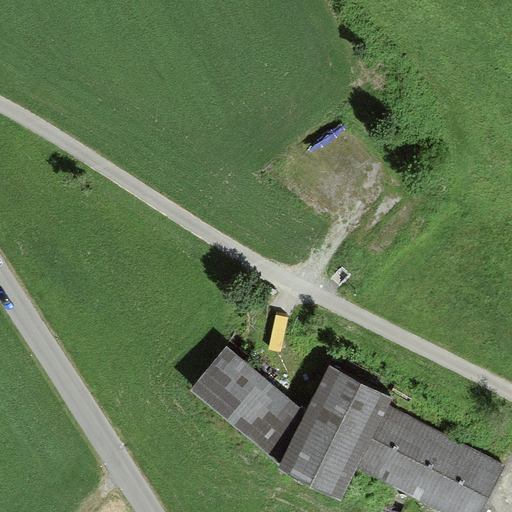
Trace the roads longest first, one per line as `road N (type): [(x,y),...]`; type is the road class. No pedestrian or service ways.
road 1 (track): [(0,104),(248,258),(511,393)]
road 2 (tertiary): [(152,511),(0,271)]
